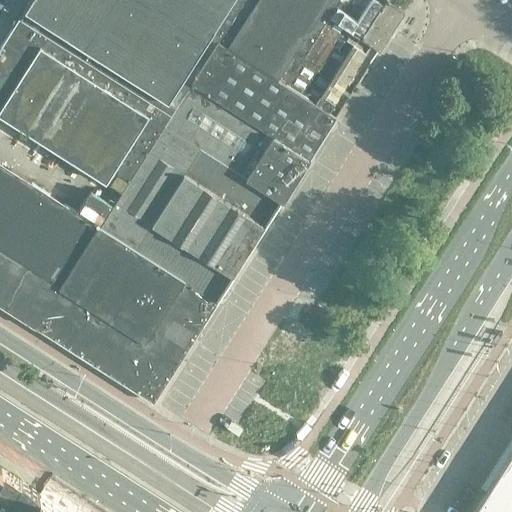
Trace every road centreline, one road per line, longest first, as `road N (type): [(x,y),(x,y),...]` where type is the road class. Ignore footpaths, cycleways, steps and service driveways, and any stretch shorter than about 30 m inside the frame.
road 1 (secondary): [(511,178),(297,511)]
road 2 (unclassified): [(259,330),(467,0)]
road 3 (secondary): [(280,511),(0,336)]
road 4 (secondary): [(355,511),(511,254)]
road 5 (secondary): [(0,415),(146,511)]
road 6 (unclassified): [(426,511),(511,373)]
